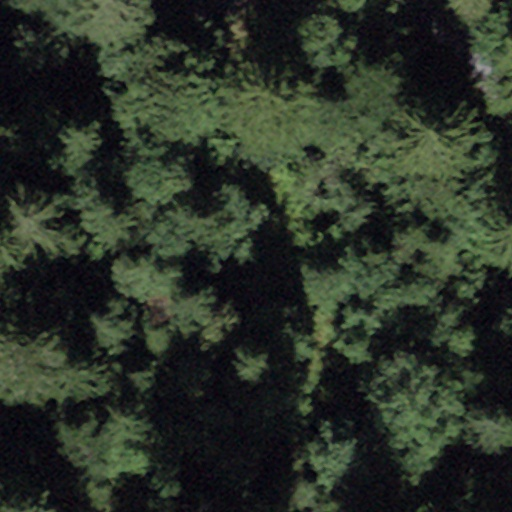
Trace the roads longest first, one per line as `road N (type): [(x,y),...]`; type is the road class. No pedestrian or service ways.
road 1 (track): [(217,0),(0,125)]
road 2 (track): [(511,181),(485,152),(412,10),(394,0)]
